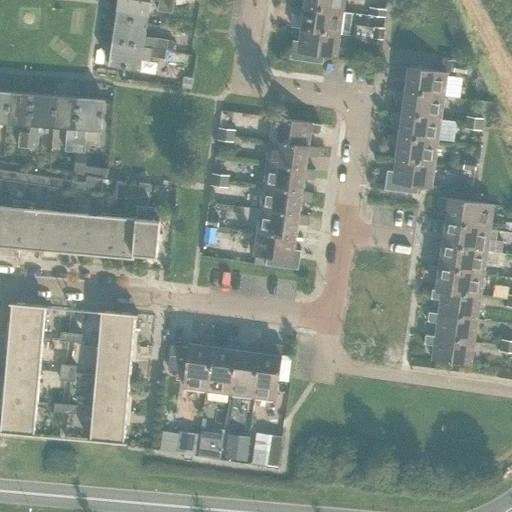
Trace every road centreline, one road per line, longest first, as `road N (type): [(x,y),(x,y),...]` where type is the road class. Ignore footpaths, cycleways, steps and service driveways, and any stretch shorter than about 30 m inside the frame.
road 1 (residential): [(343,233),(356,106),(271,91),(251,70),(258,0)]
road 2 (tertiary): [(231,511),(0,491)]
road 3 (residential): [(330,318),(100,290)]
